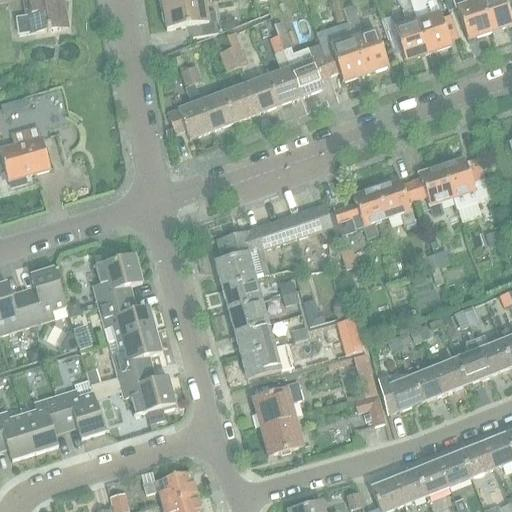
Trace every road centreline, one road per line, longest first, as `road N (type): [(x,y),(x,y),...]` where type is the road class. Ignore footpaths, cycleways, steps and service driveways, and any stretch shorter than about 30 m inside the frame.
road 1 (residential): [(511,79),(150,202)]
road 2 (residential): [(236,499),(511,408)]
road 3 (residential): [(214,435),(150,202)]
road 4 (residential): [(11,511),(44,484),(214,435)]
road 5 (residential): [(150,202),(121,0)]
road 6 (residential): [(0,249),(150,202)]
